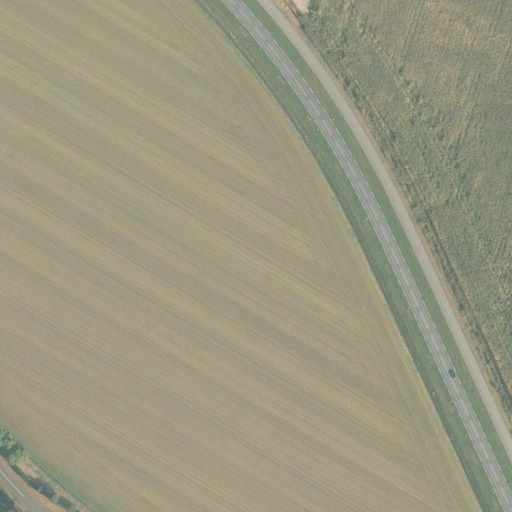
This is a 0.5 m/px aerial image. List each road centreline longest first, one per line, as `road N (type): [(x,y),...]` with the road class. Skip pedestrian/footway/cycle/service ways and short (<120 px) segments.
road 1 (primary): [(511,511),(346,162),(298,85),(229,0)]
road 2 (unclassified): [(262,0),(322,75),(386,183),(511,454)]
